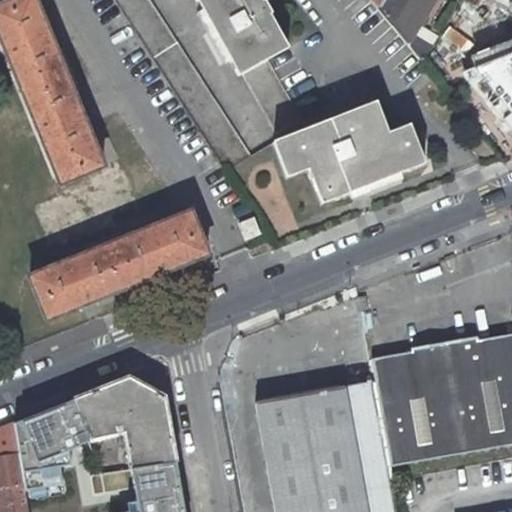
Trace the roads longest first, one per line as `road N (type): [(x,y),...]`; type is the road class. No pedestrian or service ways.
road 1 (residential): [(181,320),(511,190)]
road 2 (residential): [(181,320),(220,511)]
road 3 (residential): [(0,390),(181,320)]
